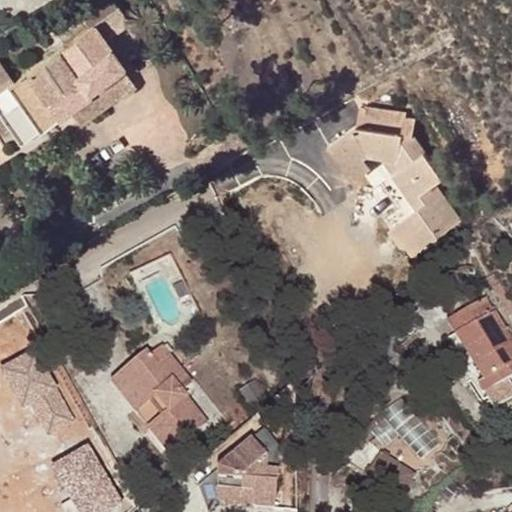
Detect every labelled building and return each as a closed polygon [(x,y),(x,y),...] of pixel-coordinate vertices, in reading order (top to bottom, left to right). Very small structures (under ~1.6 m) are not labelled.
[(92,27),(118,11),(110,0),(79,0),(71,5),(82,21),(88,31),(92,27)] [(82,21),(71,5),(47,21),(58,37),(82,21)] [(40,134),(69,113),(83,103),(77,95),(83,91),(87,96),(123,69),(92,27),(88,31),(15,84),(7,89),(8,90),(40,134)] [(0,95),(8,90),(7,89),(15,84),(0,63),(0,95)] [(83,103),(69,113),(79,127),(116,100),(140,92),(123,69),(87,96),(83,91),(77,95),(83,103)] [(394,162),(400,171),(394,175),(418,211),(392,230),(411,256),(461,221),(437,186),(443,181),(411,136),(414,120),(405,118),(406,115),(367,107),(366,108),(363,127),(358,126),(330,147),(349,173),(365,162),(369,157),(384,161),(394,162)] [(361,107),(358,126),(363,127),(366,108),(361,107)] [(400,171),(394,162),(384,161),(394,175),(400,171)] [(370,170),(365,162),(349,173),(355,181),(370,170)] [(511,338),(487,299),(447,323),(483,382),(477,386),(483,396),(511,377),(511,338)] [(151,358),(158,366),(169,357),(162,348),(151,358)] [(123,373),(149,403),(155,398),(167,413),(161,418),(148,430),(170,456),(207,426),(181,393),(192,385),(169,357),(158,366),(151,358),(147,353),(123,373)] [(137,413),(149,403),(123,373),(110,383),(137,413)] [(167,413),(155,398),(149,403),(161,418),(167,413)] [(18,454),(15,449),(6,431),(0,420),(0,508),(1,511),(19,511),(43,499),(33,480),(28,483),(14,457),(18,454)] [(13,428),(6,431),(15,449),(22,445),(13,428)] [(381,445),(368,431),(364,437),(366,441),(375,451),(381,445)] [(274,511),(279,452),(263,433),(197,489),(205,511),(210,511),(215,508),(257,511),(274,511)]
